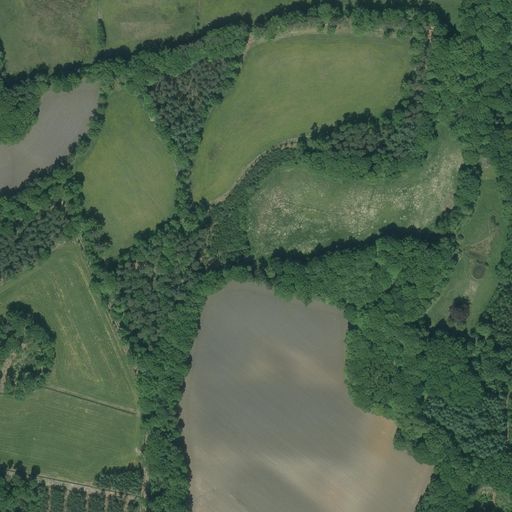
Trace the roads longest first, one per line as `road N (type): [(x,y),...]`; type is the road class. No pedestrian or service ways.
road 1 (track): [(0,226),(61,195),(151,404),(144,511)]
road 2 (track): [(151,404),(183,219)]
